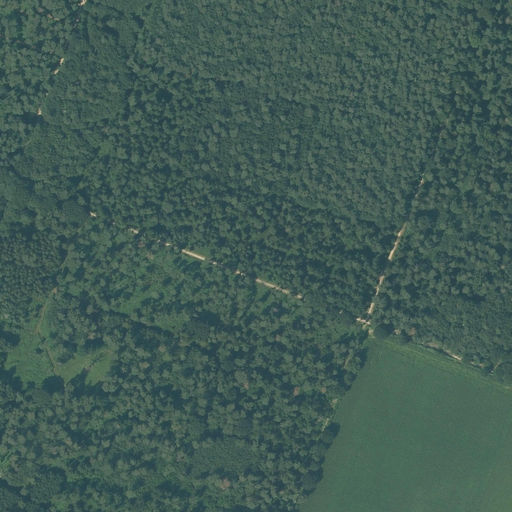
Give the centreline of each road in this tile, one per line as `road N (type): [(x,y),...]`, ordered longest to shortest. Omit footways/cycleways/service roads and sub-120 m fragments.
road 1 (track): [(367,320),(13,184)]
road 2 (track): [(367,320),(495,0)]
road 3 (track): [(292,511),(367,320)]
road 4 (track): [(13,184),(86,0)]
road 5 (track): [(511,379),(367,320)]
